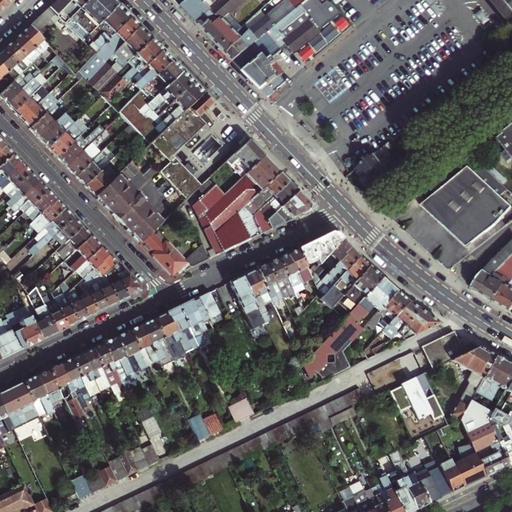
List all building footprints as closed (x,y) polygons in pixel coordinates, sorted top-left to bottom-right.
[(0,0),(0,11),(1,12),(8,6),(1,0),(0,0)] [(68,26),(92,0),(61,0),(51,9),(62,20),(68,26)] [(113,0),(92,0),(68,26),(85,43),(121,7),(115,1),(113,0)] [(171,0),(172,0),(180,8),(187,2),(188,0),(171,0)] [(188,0),(187,2),(180,8),(187,16),(195,24),(204,16),(210,11),(203,4),(207,0),(188,0)] [(222,0),(210,11),(204,16),(210,22),(201,30),(206,36),(213,42),(220,50),(235,34),(241,28),(227,13),(242,0),(222,0)] [(295,0),(287,0),(286,1),(296,13),(302,8),(295,0)] [(303,7),(308,13),(314,19),(333,4),(329,0),(311,0),(308,3),(303,7)] [(511,0),(485,0),(498,15),(511,31),(511,0)] [(241,39),(225,55),(229,59),(234,64),(243,56),(242,55),(254,45),(254,47),(268,35),(296,13),(286,1),(245,36),(241,39)] [(121,7),(85,43),(94,51),(98,55),(133,19),(126,13),(121,7)] [(286,44),(295,55),(321,34),(307,17),(297,26),(300,30),(288,40),(283,33),(308,13),(303,7),(302,8),(296,13),(268,35),(280,50),(286,44)] [(62,20),(51,9),(49,12),(45,16),(55,26),(62,20)] [(55,26),(45,16),(41,19),(39,21),(49,32),(55,26)] [(198,27),(201,30),(210,22),(204,16),(195,24),(198,27)] [(133,19),(98,55),(89,64),(84,69),(93,78),(109,62),(112,59),(142,28),(137,24),(133,19)] [(49,32),(39,21),(35,24),(32,27),(43,38),(49,32)] [(43,38),(32,27),(29,31),(23,35),(51,64),(54,62),(46,53),(52,48),(43,38)] [(148,34),(142,28),(112,59),(117,64),(113,67),(109,62),(93,78),(90,82),(101,94),(120,75),(131,64),(154,40),(148,34)] [(241,39),(235,34),(220,50),(221,50),(225,55),(241,39)] [(51,64),(23,35),(20,38),(14,44),(35,64),(41,58),(49,66),(51,64)] [(280,50),(268,35),(254,47),(254,45),(242,55),(243,56),(234,64),(239,69),(244,74),(264,58),(268,63),(273,59),(282,52),(280,50)] [(120,75),(101,94),(105,97),(111,104),(117,99),(133,82),(165,51),(160,46),(154,40),(131,64),(136,68),(124,80),(120,75)] [(35,64),(14,44),(11,47),(5,52),(27,73),(36,65),(35,64)] [(94,51),(86,60),(89,64),(98,55),(94,51)] [(165,51),(133,82),(139,88),(146,80),(151,85),(174,62),(170,57),(165,51)] [(27,73),(5,52),(1,55),(0,56),(0,62),(3,66),(2,67),(10,74),(11,74),(18,81),(23,77),(27,73)] [(78,75),(60,56),(54,62),(62,70),(65,67),(72,75),(69,78),(72,81),(77,77),(82,82),(86,78),(81,73),(78,75)] [(277,64),(273,59),(268,63),(264,58),(244,74),(257,87),(266,97),(285,82),(273,68),(277,64)] [(3,66),(0,62),(0,78),(10,88),(18,81),(11,74),(10,74),(2,67),(3,66)] [(151,85),(143,92),(150,99),(152,98),(155,101),(185,73),(180,67),(174,62),(151,85)] [(84,69),(81,73),(86,78),(90,82),(93,78),(84,69)] [(9,103),(8,105),(12,109),(17,113),(44,87),(50,81),(42,73),(36,79),(24,90),(25,92),(17,99),(15,97),(9,103)] [(155,101),(131,125),(133,127),(141,136),(152,125),(170,108),(195,84),(190,79),(185,73),(155,101)] [(10,88),(1,97),(4,100),(8,105),(9,103),(15,97),(17,99),(25,92),(24,90),(36,79),(32,75),(27,80),(23,77),(18,81),(10,88)] [(10,88),(0,78),(0,96),(1,97),(10,88)] [(195,84),(170,108),(176,114),(165,124),(170,129),(190,109),(206,95),(201,90),(195,84)] [(44,87),(17,113),(20,117),(24,122),(33,114),(32,112),(39,105),(40,105),(51,94),(44,87)] [(71,92),(65,98),(69,102),(75,97),(71,92)] [(33,114),(24,122),(28,125),(32,129),(57,105),(59,103),(51,94),(40,105),(39,105),(32,112),(33,114)] [(210,99),(206,95),(190,109),(198,118),(202,117),(215,105),(210,99)] [(117,99),(111,104),(121,114),(126,109),(117,99)] [(57,105),(32,129),(37,135),(41,139),(49,131),(50,132),(58,125),(57,124),(67,115),(57,105)] [(163,136),(155,144),(169,160),(172,157),(176,154),(186,144),(203,128),(205,125),(202,117),(198,118),(190,109),(170,129),(163,136)] [(511,162),(511,109),(509,112),(511,116),(511,126),(501,135),(503,137),(496,142),(506,154),(501,158),(508,165),(511,162)] [(220,114),(216,118),(220,123),(224,119),(222,117),(220,114)] [(49,131),(41,139),(46,144),(51,149),(73,128),(76,125),(67,115),(57,124),(58,125),(50,132),(49,131)] [(73,128),(51,149),(55,154),(60,159),(83,137),(90,130),(81,120),(76,125),(73,128)] [(142,136),(152,147),(155,144),(163,136),(152,125),(141,136),(142,136)] [(133,127),(127,132),(136,141),(142,136),(141,136),(133,127)] [(83,137),(60,159),(64,164),(70,169),(78,162),(76,160),(85,152),(85,153),(107,132),(103,128),(88,142),(83,137)] [(78,162),(70,169),(74,174),(78,178),(101,157),(96,152),(113,135),(109,131),(107,132),(85,153),(85,152),(76,160),(78,162)] [(245,148),(229,163),(245,179),(267,158),(263,155),(257,148),(251,142),(245,148)] [(395,149),(391,145),(359,172),(367,182),(368,181),(371,186),(380,178),(382,180),(391,172),(381,160),(395,149)] [(0,170),(15,156),(12,152),(7,148),(0,155),(0,154),(0,170)] [(101,157),(78,178),(83,183),(87,187),(111,164),(118,158),(109,149),(101,157)] [(0,188),(1,187),(8,180),(8,179),(15,172),(17,173),(25,166),(20,160),(15,156),(0,170),(0,188)] [(275,167),(267,158),(245,179),(227,196),(218,186),(196,207),(219,257),(240,247),(254,240),(241,214),(282,175),(275,167)] [(353,164),(353,162),(353,161),(352,159),(350,158),(349,158),(347,158),(345,158),(344,159),(343,161),(343,163),(343,164),(344,166),(345,167),(346,168),(348,168),(350,168),(351,167),(352,166),(353,164)] [(452,183),(420,209),(443,229),(447,232),(469,251),(493,231),(511,209),(511,207),(498,195),(504,188),(470,158),(447,176),(432,188),(430,189),(434,195),(451,182),(452,183)] [(189,201),(202,188),(198,184),(189,174),(181,166),(177,161),(163,173),(189,201)] [(111,164),(87,187),(93,194),(98,198),(120,177),(111,168),(113,166),(111,164)] [(1,187),(9,196),(32,174),(28,169),(25,166),(17,173),(15,172),(8,179),(8,180),(1,187)] [(9,205),(13,209),(32,189),(34,191),(42,184),(37,179),(32,174),(9,196),(13,200),(9,205)] [(270,222),(300,194),(295,188),(286,179),(282,175),(241,214),(254,240),(274,231),(270,222)] [(120,177),(98,198),(110,211),(126,227),(143,245),(158,231),(166,223),(148,204),(139,194),(138,195),(121,176),(120,177)] [(22,209),(26,214),(50,192),(46,188),(42,184),(34,191),(32,189),(13,209),(17,214),(22,209)] [(26,214),(35,223),(43,216),(44,217),(51,209),(50,208),(58,200),(54,196),(50,192),(26,214)] [(307,200),(300,194),(270,222),(274,231),(311,213),(313,206),(307,200)] [(32,226),(41,236),(67,210),(63,205),(58,200),(50,208),(51,209),(44,217),(43,216),(35,223),(32,226)] [(35,259),(42,251),(76,219),(71,214),(67,210),(41,236),(36,240),(40,245),(30,254),(35,259)] [(59,253),(85,228),(80,224),(76,219),(42,251),(45,254),(48,251),(50,253),(55,248),(59,253)] [(85,228),(59,253),(68,262),(93,237),(89,233),(85,228)] [(158,231),(143,245),(147,250),(168,272),(175,279),(180,273),(182,275),(191,267),(192,268),(194,268),(196,268),(212,260),(205,246),(187,263),(158,231)] [(323,261),(343,239),(339,234),(336,234),(332,233),(316,241),(299,250),(306,265),(308,263),(311,265),(317,262),(319,266),(323,261)] [(66,263),(77,275),(104,248),(98,242),(93,237),(68,262),(66,263)] [(344,255),(351,248),(347,243),(343,239),(323,261),(325,263),(315,275),(322,281),(337,265),(346,256),(344,255)] [(483,297),(493,303),(505,285),(493,278),(511,260),(511,247),(484,273),(472,290),(483,297)] [(76,290),(88,279),(96,271),(97,271),(105,264),(104,262),(111,256),(107,252),(104,248),(77,275),(63,288),(68,298),(76,290)] [(355,252),(351,248),(344,255),(346,256),(337,265),(322,281),(316,287),(319,292),(336,274),(340,278),(360,257),(355,252)] [(288,255),(292,264),(294,263),(298,273),(297,274),(302,285),(308,282),(310,278),(312,277),(311,275),(309,271),(306,265),(299,250),(293,252),(288,255)] [(3,253),(0,256),(0,257),(8,267),(11,263),(3,253)] [(294,263),(292,264),(288,255),(283,257),(278,259),(296,296),(302,309),(304,312),(307,309),(298,292),(305,289),(302,285),(297,274),(298,273),(294,263)] [(114,270),(120,265),(115,260),(111,256),(104,262),(105,264),(97,271),(96,271),(88,279),(96,287),(99,284),(107,276),(114,270)] [(360,257),(340,278),(320,300),(331,309),(370,267),(365,262),(360,257)] [(296,296),(278,259),(273,262),(268,265),(280,291),(282,294),(283,297),(291,293),(293,298),(296,296)] [(118,273),(132,299),(142,294),(143,292),(143,290),(120,265),(114,270),(115,272),(117,271),(118,273)] [(262,267),(257,270),(271,299),(277,297),(275,293),(280,291),(268,265),(262,267)] [(295,348),(303,366),(383,278),(376,272),(370,267),(331,309),(295,348)] [(250,273),(242,277),(265,324),(271,321),(267,314),(268,313),(264,306),(272,302),(271,299),(257,270),(250,273)] [(109,279),(121,305),(127,302),(132,299),(118,273),(109,279)] [(24,300),(31,296),(34,293),(26,284),(24,286),(16,276),(14,279),(24,300)] [(102,290),(111,309),(116,307),(121,305),(109,279),(107,276),(99,284),(102,290)] [(265,324),(242,277),(236,280),(230,283),(235,294),(232,295),(236,301),(238,300),(253,330),(265,324)] [(383,278),(303,366),(309,379),(317,370),(323,381),(350,368),(342,352),(363,329),(357,323),(363,317),(364,318),(368,314),(373,318),(397,292),(390,285),(383,278)] [(505,285),(493,303),(503,309),(510,313),(511,310),(511,282),(510,285),(507,283),(505,285)] [(36,325),(45,342),(53,337),(60,334),(44,301),(39,289),(34,293),(31,296),(43,321),(36,325)] [(68,298),(80,324),(85,322),(90,319),(82,302),(76,290),(68,298)] [(92,297),(101,315),(105,312),(111,309),(102,290),(91,295),(92,297)] [(56,300),(70,329),(76,327),(80,324),(68,298),(62,301),(61,298),(59,298),(58,296),(62,295),(60,291),(54,296),(56,300)] [(385,329),(409,302),(405,298),(397,292),(373,318),(367,325),(375,332),(381,325),(385,329)] [(220,314),(210,293),(205,295),(198,298),(209,320),(220,314)] [(82,302),(90,319),(96,317),(101,315),(92,297),(82,302)] [(44,301),(60,334),(64,332),(70,329),(56,300),(51,303),(49,298),(44,301)] [(167,314),(186,354),(199,347),(197,343),(204,340),(201,333),(205,331),(206,330),(206,329),(203,324),(209,321),(209,320),(198,298),(194,300),(177,309),(167,314)] [(390,340),(391,339),(397,334),(398,333),(420,310),(417,307),(409,302),(385,329),(382,333),(390,340)] [(16,334),(24,352),(38,345),(45,342),(36,325),(28,307),(7,317),(9,321),(13,328),(21,324),(24,331),(16,334)] [(292,315),(295,322),(304,312),(302,309),(292,315)] [(405,342),(442,324),(430,317),(420,310),(398,333),(397,334),(405,342)] [(186,354),(167,314),(160,317),(154,320),(167,347),(174,344),(180,356),(183,357),(187,355),(186,354)] [(142,326),(163,368),(166,374),(169,372),(166,366),(168,362),(162,349),(167,347),(154,320),(149,322),(142,326)] [(0,352),(4,361),(18,355),(24,352),(16,334),(13,328),(9,321),(4,324),(7,330),(0,333),(0,352)] [(159,370),(163,368),(142,326),(136,329),(129,332),(147,367),(155,363),(159,370)] [(123,335),(116,338),(133,373),(134,374),(147,368),(147,367),(129,332),(123,335)] [(457,337),(455,332),(445,337),(422,348),(432,370),(451,360),(479,347),(471,342),(468,343),(461,346),(460,343),(457,337)] [(104,344),(116,370),(123,367),(127,376),(133,373),(116,338),(111,341),(104,344)] [(98,347),(93,349),(111,387),(117,384),(120,392),(125,389),(116,370),(104,344),(98,347)] [(479,347),(451,360),(459,365),(461,368),(466,371),(469,371),(474,375),(470,383),(471,387),(462,403),(458,404),(452,416),(461,420),(471,401),(476,392),(496,356),(487,352),(479,347)] [(111,387),(93,349),(88,352),(82,354),(104,400),(113,419),(119,416),(106,389),(111,387)] [(77,357),(72,360),(85,387),(90,385),(92,389),(94,391),(100,402),(104,400),(82,354),(77,357)] [(476,392),(492,401),(500,387),(506,391),(511,380),(511,365),(507,363),(496,356),(476,392)] [(61,365),(86,417),(91,415),(85,403),(91,400),(85,387),(72,360),(66,362),(61,365)] [(82,419),(86,417),(61,365),(55,368),(50,370),(63,397),(68,395),(77,413),(79,413),(82,419)] [(64,400),(63,397),(50,370),(44,373),(37,377),(57,419),(64,433),(71,429),(58,403),(64,400)] [(403,387),(390,393),(392,396),(400,412),(412,406),(418,419),(431,414),(434,420),(443,416),(434,396),(426,399),(423,392),(430,388),(424,374),(402,385),(403,387)] [(23,383),(37,412),(44,408),(51,422),(57,419),(37,377),(30,380),(23,383)] [(496,411),(502,414),(507,405),(511,407),(511,380),(506,391),(496,411)] [(12,389),(0,394),(0,400),(14,430),(40,419),(37,412),(23,383),(12,389)] [(354,392),(360,405),(366,402),(360,389),(354,392)] [(389,390),(376,397),(379,403),(392,396),(390,393),(389,390)] [(354,392),(348,395),(354,408),(360,405),(354,392)] [(354,408),(348,395),(342,398),(348,410),(354,408)] [(348,410),(342,398),(336,401),(342,413),(348,410)] [(248,402),(247,399),(229,408),(230,411),(248,402)] [(0,433),(1,436),(14,430),(0,400),(0,433)] [(342,413),(336,401),(330,404),(336,416),(342,413)] [(481,464),(487,476),(493,473),(505,468),(509,466),(497,440),(493,432),(488,421),(493,413),(471,401),(461,420),(471,443),(481,464)] [(248,402),(230,411),(236,423),(254,414),(248,402)] [(336,416),(330,404),(325,406),(331,419),(336,416)] [(502,414),(503,414),(508,406),(511,408),(511,407),(507,405),(502,414)] [(331,419),(325,406),(319,409),(325,422),(330,419),(331,419)] [(325,422),(319,409),(313,412),(319,425),(325,422)] [(511,413),(509,418),(503,414),(502,414),(496,411),(494,414),(493,413),(488,421),(493,432),(496,430),(502,428),(506,436),(500,439),(497,440),(509,466),(511,464),(511,413)] [(319,425),(313,412),(307,415),(313,427),(318,425),(319,425)] [(210,436),(223,430),(215,413),(202,419),(210,436)] [(313,427),(307,415),(301,418),(307,430),(313,427)] [(113,419),(119,430),(125,428),(119,416),(113,419)] [(162,433),(154,417),(141,423),(149,439),(162,433)] [(307,430),(301,418),(295,420),(301,433),(307,430)] [(318,425),(321,429),(332,424),(330,419),(325,422),(319,425),(318,425)] [(301,433),(295,420),(289,423),(295,436),(301,433)] [(289,423),(283,426),(289,439),(295,436),(289,423)] [(312,439),(323,433),(321,429),(318,425),(313,427),(307,430),(312,439)] [(289,439),(283,426),(278,429),(284,441),(289,439)] [(278,429),(272,432),(278,444),(284,441),(278,429)] [(272,432),(266,434),(272,447),(278,444),(272,432)] [(266,434),(260,437),(266,450),(272,447),(266,434)] [(266,450),(260,437),(254,440),(260,453),(266,450)] [(260,453),(254,440),(248,443),(254,456),(260,453)] [(424,440),(414,444),(421,460),(431,456),(424,440)] [(149,465),(159,460),(151,443),(141,448),(149,465)] [(248,443),(242,446),(248,458),(254,456),(248,443)] [(475,466),(481,464),(471,443),(459,446),(463,460),(454,465),(465,487),(470,484),(464,472),(470,469),(475,466)] [(248,458),(242,446),(236,449),(242,461),(248,458)] [(149,465),(141,448),(130,453),(138,471),(149,465)] [(242,461),(236,449),(230,451),(236,464),(242,461)] [(230,451),(224,454),(230,467),(236,464),(230,451)] [(397,452),(390,456),(397,472),(416,510),(422,507),(436,500),(441,498),(434,485),(424,490),(415,473),(409,476),(397,452)] [(128,476),(138,471),(130,453),(119,459),(128,476)] [(230,467),(224,454),(219,457),(225,470),(230,467)] [(225,470),(219,457),(213,460),(219,472),(225,470)] [(128,476),(119,459),(119,458),(109,463),(117,481),(128,476)] [(439,465),(452,493),(459,490),(465,487),(454,465),(452,459),(439,465)] [(207,463),(213,475),(219,472),(213,460),(207,463)] [(439,465),(437,460),(425,466),(434,485),(441,498),(446,496),(452,493),(439,465)] [(207,463),(201,466),(207,478),(213,475),(207,463)] [(481,479),(487,476),(481,464),(475,466),(481,479)] [(378,477),(373,480),(388,511),(403,511),(386,477),(380,465),(377,466),(378,477)] [(195,468),(201,481),(207,478),(201,466),(195,468)] [(476,482),(481,479),(475,466),(470,469),(476,482)] [(201,481),(195,468),(189,471),(195,484),(201,481)] [(473,483),(476,482),(470,469),(464,472),(470,484),(473,483)] [(93,493),(106,486),(99,471),(85,477),(93,493)] [(195,484),(189,471),(183,474),(189,487),(195,484)] [(397,472),(386,477),(403,511),(411,511),(416,510),(397,472)] [(177,477),(183,489),(189,487),(183,474),(177,477)] [(71,481),(77,494),(79,499),(93,493),(85,477),(84,475),(71,481)] [(183,489),(177,477),(172,480),(178,492),(183,489)] [(388,511),(373,480),(372,478),(368,481),(371,488),(365,491),(375,511),(388,511)] [(178,492),(172,480),(166,482),(172,495),(178,492)] [(166,482),(160,485),(166,498),(172,495),(166,482)] [(375,511),(365,491),(360,482),(349,487),(354,497),(361,511),(375,511)] [(166,498),(160,485),(154,488),(160,501),(166,498)] [(25,486),(0,498),(0,511),(21,511),(35,506),(34,505),(25,486)] [(160,501),(154,488),(148,491),(154,503),(160,501)] [(154,503),(148,491),(142,494),(148,506),(150,505),(154,503)] [(64,500),(66,506),(79,499),(77,494),(64,500)] [(136,497),(142,509),(148,506),(142,494),(136,497)] [(142,509),(136,497),(130,499),(136,511),(139,511),(142,509)] [(361,511),(354,497),(343,502),(346,509),(347,511),(361,511)] [(37,511),(53,511),(54,511),(47,499),(34,505),(35,506),(37,511)] [(136,511),(130,499),(125,502),(129,511),(136,511)] [(129,511),(125,502),(119,505),(122,511),(129,511)]
